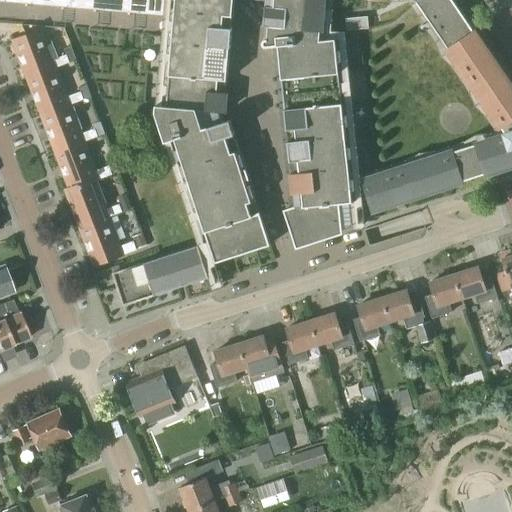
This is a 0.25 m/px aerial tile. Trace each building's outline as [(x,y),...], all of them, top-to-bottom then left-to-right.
[(91,11),(91,0),(55,0),(55,7),(91,11)] [(126,14),(127,0),(91,0),(91,11),(126,14)] [(164,17),(165,0),(127,0),(126,14),(164,17)] [(215,261),(269,243),(258,209),(253,210),(249,197),(255,196),(225,109),(226,84),(232,0),(165,0),(164,17),(156,116),(198,246),(204,265),(215,261)] [(281,208),(295,247),(358,225),(357,214),(356,183),(341,33),(320,31),(323,0),(266,0),(265,33),(260,34),(260,40),(264,42),(277,40),(294,204),(281,208)] [(413,0),(505,135),(370,178),(363,181),(373,211),(477,177),(511,165),(511,87),(508,82),(508,83),(492,59),(474,32),(451,0),(413,0)] [(346,31),(369,29),(368,17),(345,19),(346,31)] [(27,79),(54,68),(68,63),(65,56),(51,61),(40,31),(13,41),(27,79)] [(41,116),(68,105),(91,97),(86,84),(78,87),(80,93),(66,98),(54,68),(27,79),(41,116)] [(55,153),(83,142),(105,134),(100,122),(92,125),(94,130),(80,135),(68,105),(41,116),(55,153)] [(93,180),(93,181),(111,174),(108,167),(94,172),(83,142),(55,153),(69,189),(93,180)] [(104,211),(93,181),(93,180),(69,189),(66,190),(80,228),(107,218),(121,213),(118,206),(104,211)] [(127,193),(117,197),(122,211),(132,207),(127,193)] [(119,248),(107,218),(80,228),(94,266),(136,250),(133,243),(119,248)] [(132,237),(137,249),(147,246),(143,233),(132,237)] [(122,306),(208,278),(204,265),(198,246),(112,274),(122,306)] [(511,256),(500,260),(504,272),(495,274),(501,293),(511,289),(511,256)] [(0,296),(12,292),(2,266),(0,266),(0,296)] [(477,267),(453,275),(461,299),(473,295),(476,304),(496,297),(489,275),(481,278),(477,267)] [(461,299),(453,275),(429,283),(432,294),(424,296),(431,319),(451,312),(448,303),(461,299)] [(406,290),(382,298),(390,322),(402,318),(405,327),(425,320),(418,298),(410,301),(406,290)] [(390,322),(382,298),(358,306),(361,317),(353,320),(360,342),(380,335),(377,326),(390,322)] [(16,314),(10,301),(0,305),(0,350),(29,338),(19,313),(16,314)] [(335,313),(311,321),(318,345),(330,341),(333,350),(353,343),(346,321),(339,324),(335,313)] [(318,345),(311,321),(286,329),(289,340),(281,343),(288,365),(308,358),(305,349),(318,345)] [(421,343),(435,338),(430,321),(416,326),(421,343)] [(263,336),(239,344),(246,368),(258,364),(263,380),(285,373),(275,345),(267,347),(263,336)] [(234,373),(246,368),(239,344),(214,352),(218,364),(210,366),(217,389),(225,386),(237,382),(234,373)] [(180,372),(193,367),(185,346),(144,362),(149,376),(138,381),(128,384),(140,416),(143,415),(146,424),(174,413),(171,404),(174,403),(170,393),(161,371),(177,365),(180,372)] [(490,373),(457,380),(461,399),(494,392),(490,373)] [(400,423),(419,417),(416,410),(413,411),(411,406),(413,405),(406,386),(390,390),(395,405),(400,423)] [(511,396),(478,406),(488,441),(511,434),(511,396)] [(221,415),(217,403),(209,406),(213,418),(221,415)] [(364,410),(367,420),(377,417),(375,407),(364,410)] [(39,448),(69,434),(58,410),(28,423),(29,424),(12,432),(19,446),(35,439),(39,448)] [(12,484),(25,478),(14,452),(7,455),(1,458),(12,484)] [(333,455),(300,465),(304,477),(337,467),(333,455)] [(379,511),(389,511),(404,507),(388,461),(364,470),(379,511)] [(61,501),(55,484),(50,469),(43,472),(29,478),(37,499),(44,496),(48,506),(61,501)] [(204,478),(188,483),(179,487),(188,511),(213,501),(213,503),(224,499),(224,497),(238,492),(238,493),(249,489),(246,481),(235,484),(235,483),(223,488),(221,484),(208,489),(204,479),(204,478)] [(263,509),(290,500),(283,479),(256,487),(263,509)] [(224,497),(224,499),(228,507),(242,502),(238,493),(238,492),(224,497)] [(94,511),(93,508),(96,505),(93,496),(89,497),(88,494),(59,506),(61,511),(94,511)] [(216,511),(213,501),(188,511),(216,511)]
